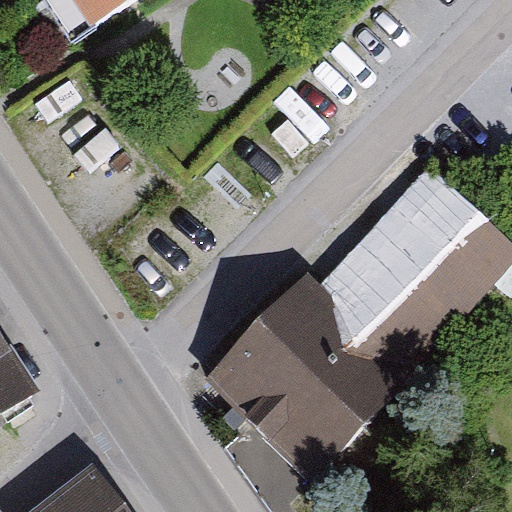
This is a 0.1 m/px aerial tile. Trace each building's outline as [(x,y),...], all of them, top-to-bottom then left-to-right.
[(55,0),(80,40),(143,0),(55,0)] [(267,0),(244,0),(264,8),(267,0)] [(511,269),(511,251),(435,182),(335,292),(324,282),(227,389),(324,476),(511,269)] [(0,327),(0,428),(45,400),(0,327)] [(108,511),(91,489),(60,511),(108,511)]
